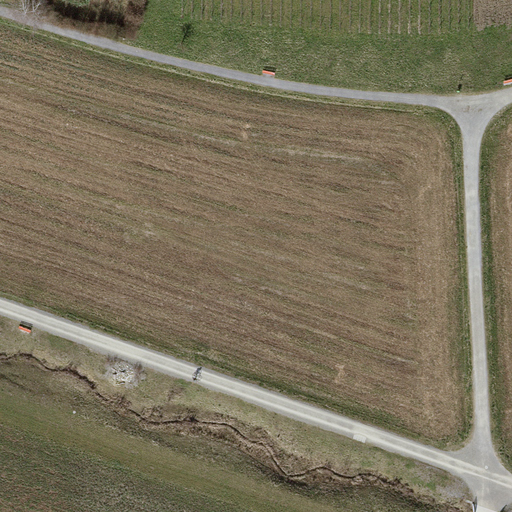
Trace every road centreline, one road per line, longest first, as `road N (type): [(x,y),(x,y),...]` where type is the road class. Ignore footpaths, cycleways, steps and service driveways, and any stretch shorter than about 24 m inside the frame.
road 1 (track): [(0,304),(487,476)]
road 2 (track): [(511,95),(471,106),(487,476)]
